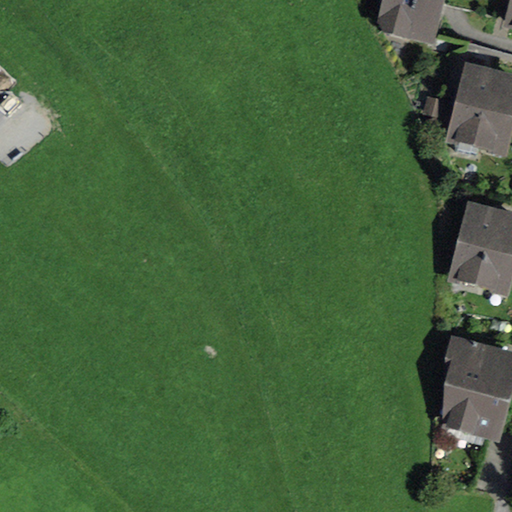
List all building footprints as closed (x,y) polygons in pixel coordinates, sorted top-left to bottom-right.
[(388,0),(380,34),(432,47),(444,0),(388,0)] [(511,79),(466,68),(446,145),(504,160),(511,128),(511,79)] [(427,120),(438,120),(438,97),(426,97),(427,120)] [(511,221),(472,210),(451,286),(507,301),(511,277),(511,221)] [(453,381),(438,435),(498,451),(511,398),(511,358),(456,344),(446,379),(453,381)]
